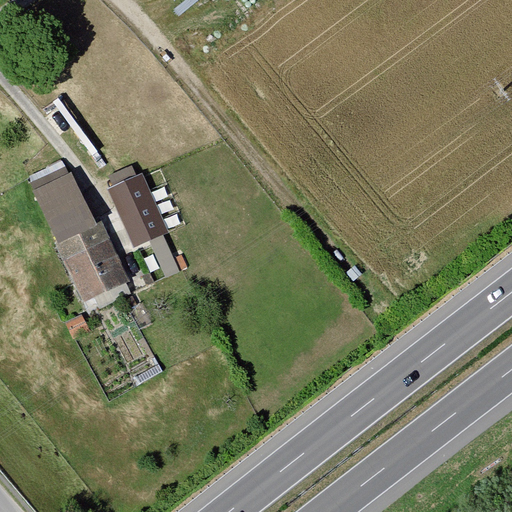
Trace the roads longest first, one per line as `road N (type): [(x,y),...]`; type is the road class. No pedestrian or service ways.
road 1 (motorway): [(511,293),(229,511)]
road 2 (track): [(120,0),(348,267)]
road 3 (motorway): [(328,511),(511,370)]
